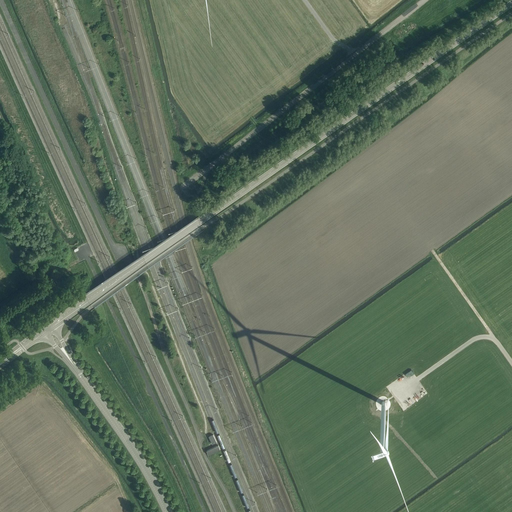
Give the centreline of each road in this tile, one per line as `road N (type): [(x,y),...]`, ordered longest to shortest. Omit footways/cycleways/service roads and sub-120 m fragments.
road 1 (secondary): [(48,327),(511,4)]
road 2 (track): [(209,444),(49,0)]
road 3 (unclassified): [(185,185),(429,0)]
road 4 (secondary): [(167,511),(48,327)]
